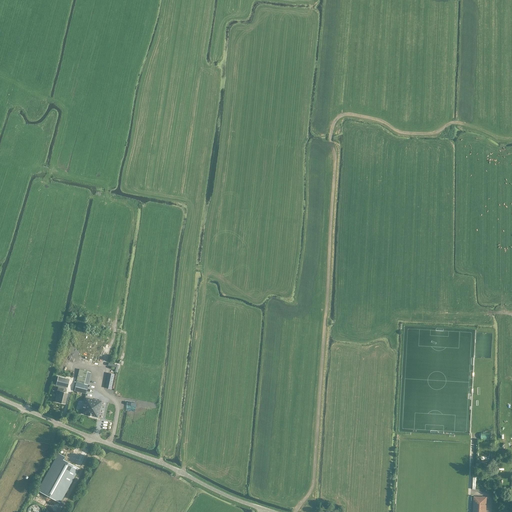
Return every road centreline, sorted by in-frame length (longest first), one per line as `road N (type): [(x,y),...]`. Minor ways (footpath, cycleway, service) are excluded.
road 1 (track): [(447,123),(431,133),(402,133),(384,122),(336,118),(313,486),(296,511)]
road 2 (unclassified): [(271,511),(0,400)]
road 3 (track): [(102,390),(135,210),(108,197),(108,186)]
road 4 (track): [(108,186),(157,0)]
road 5 (track): [(0,75),(64,109),(56,170),(28,170),(19,198)]
road 6 (track): [(32,371),(34,391),(12,433),(62,448)]
